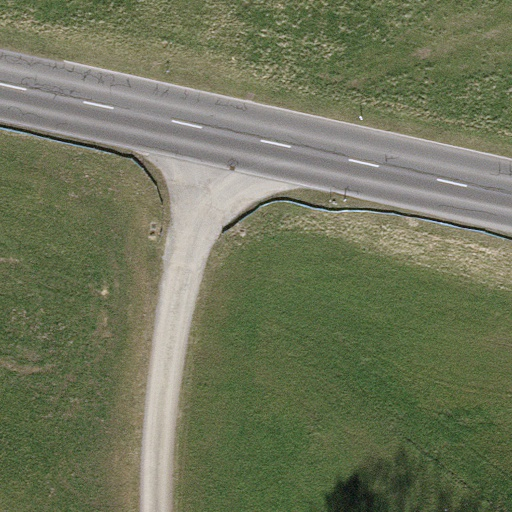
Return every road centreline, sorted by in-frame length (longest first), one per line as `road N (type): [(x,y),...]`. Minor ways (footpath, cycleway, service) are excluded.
road 1 (tertiary): [(511,195),(0,87)]
road 2 (track): [(219,134),(166,397),(162,511)]
